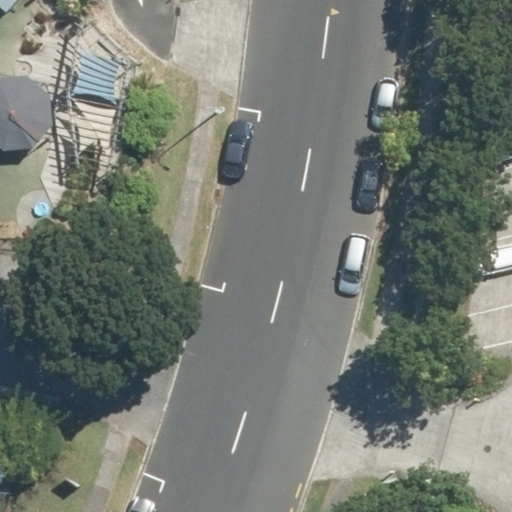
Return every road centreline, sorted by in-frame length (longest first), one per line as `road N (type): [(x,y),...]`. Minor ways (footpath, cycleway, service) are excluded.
road 1 (unclassified): [(209,511),(262,361),(306,162),(327,0)]
road 2 (unknown): [(241,422),(0,357)]
